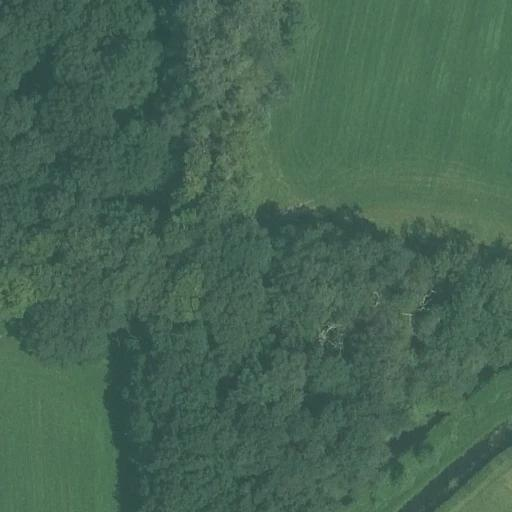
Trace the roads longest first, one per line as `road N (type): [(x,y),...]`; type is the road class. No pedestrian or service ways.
road 1 (residential): [(511,313),(209,276),(188,287)]
road 2 (track): [(188,287),(239,0)]
road 3 (track): [(188,287),(177,332),(189,511)]
road 4 (track): [(188,287),(170,297),(0,287)]
